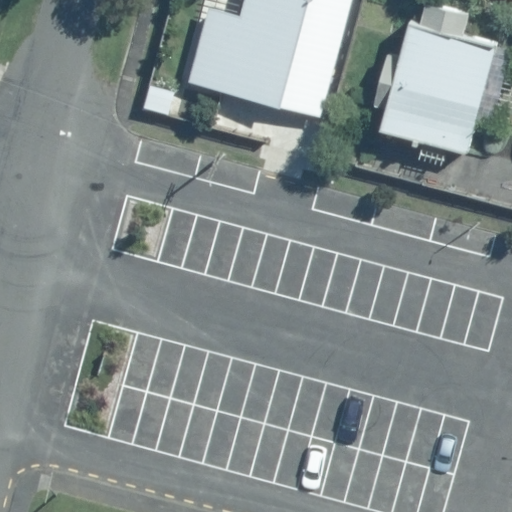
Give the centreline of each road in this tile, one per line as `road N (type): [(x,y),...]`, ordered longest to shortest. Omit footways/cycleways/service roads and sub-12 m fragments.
road 1 (residential): [(76,0),(29,175)]
road 2 (residential): [(29,175),(0,294)]
